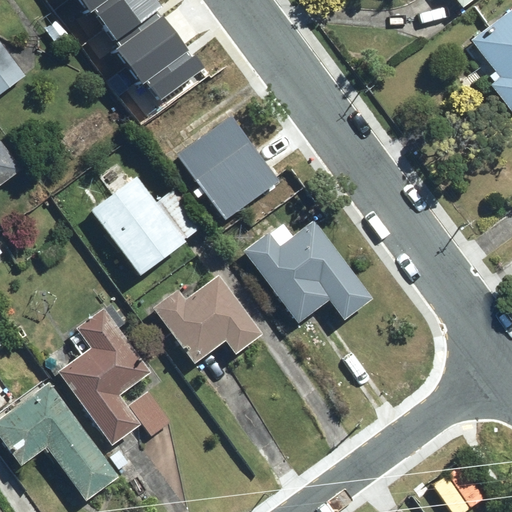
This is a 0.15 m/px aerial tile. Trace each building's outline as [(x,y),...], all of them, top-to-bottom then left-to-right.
[(144,10),(136,0),(68,0),(57,8),(88,51),(144,10)] [(472,0),(448,0),(457,11),(472,0)] [(511,6),(466,45),(493,78),(485,84),(509,113),(511,110),(511,6)] [(50,12),(36,22),(52,44),(66,34),(50,12)] [(123,53),(111,37),(86,56),(98,72),(123,53)] [(0,94),(24,75),(0,44),(0,94)] [(181,100),(218,71),(205,54),(168,83),(181,100)] [(277,184),(227,114),(213,124),(204,112),(175,133),(183,146),(166,158),(216,228),(277,184)] [(0,191),(12,183),(0,164),(0,163),(7,158),(0,147),(0,191)] [(132,176),(85,209),(133,277),(180,243),(132,176)] [(278,225),(237,251),(294,326),(324,303),(338,322),(367,301),(310,225),(290,240),(278,225)] [(260,336),(214,271),(180,293),(175,287),(147,307),(188,366),(221,343),(230,356),(260,336)] [(150,373),(103,307),(71,328),(85,348),(52,372),(106,448),(137,426),(146,438),(169,422),(147,390),(124,407),(117,397),(150,373)] [(114,475),(46,381),(16,402),(10,394),(0,401),(0,454),(3,452),(15,467),(41,448),(79,500),(114,475)]
